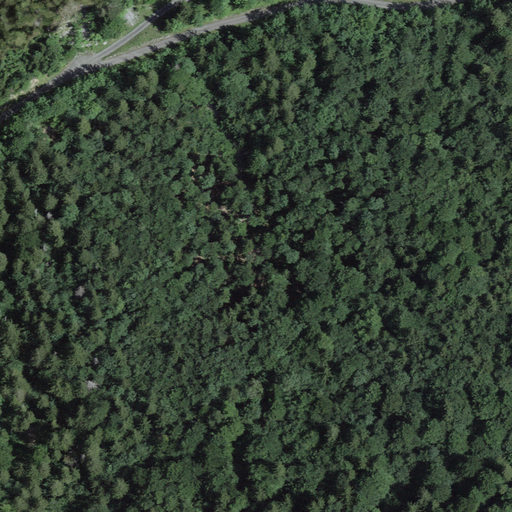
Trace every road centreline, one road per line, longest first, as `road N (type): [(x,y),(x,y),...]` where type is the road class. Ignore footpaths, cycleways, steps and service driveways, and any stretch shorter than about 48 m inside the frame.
road 1 (unclassified): [(458,0),(408,7),(314,2),(205,28),(74,75),(0,119)]
road 2 (track): [(74,75),(183,0)]
